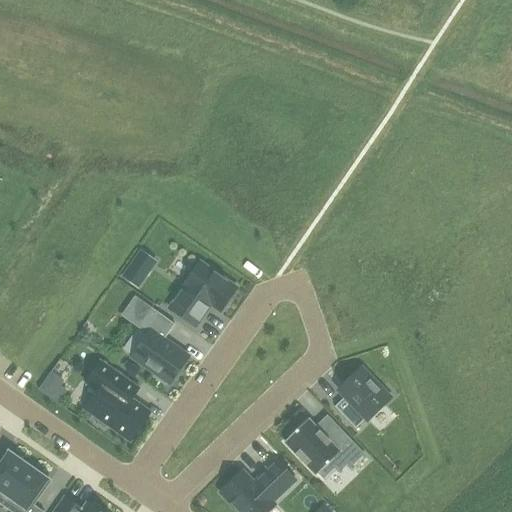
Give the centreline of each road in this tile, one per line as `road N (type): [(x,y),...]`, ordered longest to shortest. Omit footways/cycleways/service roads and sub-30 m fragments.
road 1 (residential): [(160,504),(320,352),(304,289),(278,286)]
road 2 (residential): [(278,286),(134,484)]
road 3 (residential): [(0,389),(134,484)]
